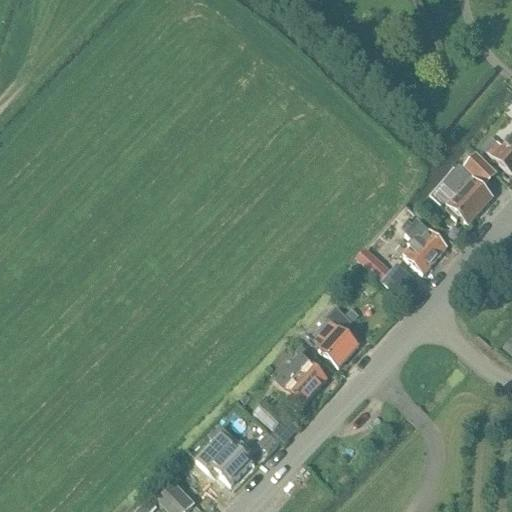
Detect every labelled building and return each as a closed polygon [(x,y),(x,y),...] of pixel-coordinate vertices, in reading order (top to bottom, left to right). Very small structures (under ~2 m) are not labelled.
[(511,177),(511,137),(501,150),(496,146),(487,157),(511,178),(511,177)] [(483,190),(494,177),(474,159),(463,172),(483,190)] [(467,228),(491,200),(458,172),(434,199),(467,228)] [(422,277),(432,266),(445,251),(417,225),(404,239),(414,247),(402,260),(422,277)] [(398,299),(412,283),(396,268),(390,274),(381,284),(398,299)] [(384,269),(374,280),(380,285),(381,284),(390,274),(384,269)] [(338,370),(357,350),(343,336),(352,326),(336,311),(327,321),(331,325),(317,339),(325,346),(319,352),(338,370)] [(314,362),(300,350),(294,357),(298,360),(275,387),(284,395),(303,410),(327,384),(320,378),(326,372),(319,365),(315,361),(314,362)] [(273,435),(275,433),(284,423),(264,406),(254,416),(273,435)] [(266,436),(256,447),(267,457),(277,446),(266,436)] [(224,456),(213,446),(196,465),(208,476),(211,472),(229,489),(250,466),(231,448),(224,456)] [(161,511),(188,511),(193,508),(172,488),(156,506),(161,511)] [(147,502),(136,511),(152,511),(155,509),(147,502)]
